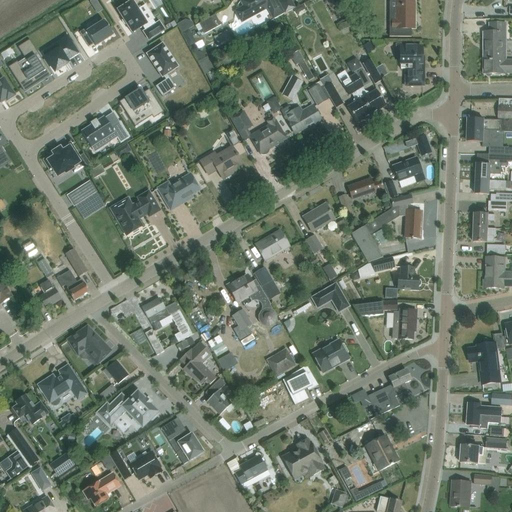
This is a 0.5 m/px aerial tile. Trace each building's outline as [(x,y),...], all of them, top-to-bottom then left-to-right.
[(277,0),(241,0),(244,7),(236,11),(242,22),(268,8),(274,19),(285,13),(277,0)] [(396,0),(397,1),(389,1),(389,20),(389,28),(389,37),(411,37),(411,29),(415,29),(415,20),(411,20),(410,1),(400,1),(400,0),(396,0)] [(132,1),(117,10),(132,34),(143,27),(145,30),(143,32),(148,40),(164,30),(159,22),(155,24),(152,20),(147,23),(132,1)] [(221,25),(216,15),(199,23),(199,24),(195,26),(198,31),(202,29),(204,34),(221,25)] [(185,20),(177,24),(181,33),(188,29),(194,26),(192,21),(185,20)] [(85,30),(80,33),(89,47),(94,44),(95,46),(112,35),(104,22),(86,32),(85,30)] [(347,22),(339,25),(341,30),(349,27),(347,22)] [(281,23),(274,27),(277,33),(284,29),(281,23)] [(484,46),(484,54),(505,54),(505,24),(490,24),(490,33),(484,33),(484,46)] [(188,29),(181,33),(185,39),(190,36),(191,34),(188,29)] [(62,47),(46,58),(55,72),(64,66),(63,64),(64,64),(63,63),(78,54),(67,37),(59,42),(62,47)] [(16,62),(8,67),(24,92),(41,82),(37,75),(44,71),(36,58),(39,56),(29,40),(17,47),(24,58),(31,69),(24,73),(16,62)] [(363,40),(361,41),(368,54),(374,51),(370,42),(365,45),(363,40)] [(162,44),(146,54),(162,78),(164,77),(165,80),(155,87),(162,97),(175,88),(167,75),(178,67),(162,44)] [(421,58),(421,47),(400,47),(400,69),(405,69),(405,86),(414,86),(414,83),(423,83),(424,64),(419,64),(419,58),(421,58)] [(298,51),(289,56),(294,64),(297,62),(306,77),(311,74),(298,51)] [(196,52),(192,54),(196,61),(205,57),(204,54),(201,52),(199,52),(196,52)] [(511,59),(505,60),(505,54),(484,54),(484,74),(506,74),(511,73),(511,59)] [(207,56),(197,62),(204,75),(214,69),(207,56)] [(381,81),(368,60),(361,64),(374,85),(381,81)] [(265,69),(257,74),(269,94),(277,90),(265,69)] [(385,70),(378,74),(380,78),(387,74),(385,70)] [(356,74),(349,78),(371,115),(385,106),(376,90),(369,94),(369,93),(365,92),(364,92),(361,88),(363,87),(356,74)] [(291,76),(286,86),(297,92),(303,82),(291,76)] [(349,78),(341,83),(349,95),(352,93),(355,98),(354,98),(353,102),(354,103),(347,107),(356,123),(371,115),(349,78)] [(0,102),(6,99),(7,101),(14,96),(3,80),(0,81),(0,102)] [(327,99),(329,98),(330,98),(324,88),(319,81),(308,88),(309,90),(308,91),(317,106),(328,100),(327,99)] [(330,98),(329,98),(336,109),(343,104),(331,83),(324,88),(330,98)] [(120,101),(119,102),(130,120),(148,109),(154,118),(162,112),(162,113),(163,112),(149,89),(148,90),(148,91),(140,96),(138,92),(132,96),(132,95),(125,99),(126,100),(121,103),(120,101)] [(274,97),(266,102),(273,114),(281,109),(274,97)] [(498,121),(468,120),(468,131),(503,132),(511,132),(511,99),(499,99),(498,121)] [(289,107),(282,112),(285,117),(290,125),(295,134),(311,124),(312,126),(321,121),(316,112),(313,107),(300,114),(298,109),(292,113),(289,107)] [(230,118),(239,135),(253,127),(243,111),(230,118)] [(91,125),(81,131),(91,148),(107,138),(110,143),(117,138),(120,144),(129,138),(118,121),(110,127),(104,116),(96,121),(96,120),(95,121),(96,122),(92,124),(91,123),(90,124),(91,125)] [(266,121),(268,126),(250,137),(254,144),(259,152),(261,153),(263,153),(264,153),(265,152),(266,152),(267,150),(267,149),(268,147),(270,146),(269,145),(275,142),(277,144),(286,139),(281,131),(273,117),(266,121)] [(183,120),(180,126),(186,128),(189,123),(189,122),(184,120),(183,120)] [(232,131),(226,134),(233,146),(239,143),(232,131)] [(503,132),(468,131),(467,142),(503,143),(503,132)] [(427,136),(417,140),(423,156),(433,153),(427,136)] [(52,154),(43,160),(50,171),(52,170),(57,178),(64,173),(65,175),(71,171),(73,174),(85,166),(70,142),(61,148),(60,147),(51,153),(52,154)] [(115,152),(118,159),(131,151),(127,145),(115,152)] [(0,166),(10,160),(1,146),(0,146),(0,166)] [(217,170),(223,179),(231,175),(228,170),(241,163),(231,146),(216,154),(215,153),(200,161),(208,175),(217,170)] [(488,156),(511,156),(511,148),(509,148),(509,147),(489,147),(488,156)] [(477,165),(476,181),(491,181),(492,181),(492,174),(507,175),(508,161),(511,161),(511,156),(488,156),(488,165),(477,165)] [(416,158),(393,167),(396,176),(399,182),(412,177),(422,173),(416,158)] [(100,165),(89,172),(94,179),(104,172),(100,165)] [(190,196),(199,190),(190,175),(172,186),(168,181),(157,187),(171,210),(184,202),(183,199),(189,195),(190,196)] [(352,200),(374,192),(374,194),(383,191),(380,181),(372,184),(370,179),(348,187),(352,200)] [(89,181),(67,196),(74,207),(75,206),(89,197),(96,192),(89,181)] [(511,181),(492,181),(491,181),(476,181),(475,195),(489,195),(489,189),(505,190),(505,188),(511,188),(511,181)] [(385,184),(390,198),(397,196),(392,182),(385,184)] [(130,208),(126,200),(111,209),(127,236),(142,227),(137,220),(138,219),(139,219),(139,218),(139,217),(142,215),(143,215),(144,216),(145,215),(147,214),(149,217),(159,210),(149,193),(137,199),(139,203),(130,208)] [(491,195),(491,202),(506,203),(511,203),(511,194),(496,194),(496,196),(491,195)] [(352,216),(348,203),(346,195),(339,198),(341,205),(345,218),(352,216)] [(391,209),(368,224),(373,233),(398,217),(406,216),(405,238),(410,238),(420,239),(420,238),(417,238),(418,228),(421,229),(422,212),(408,211),(408,205),(412,204),(410,195),(400,198),(388,201),(391,209)] [(89,197),(75,206),(80,215),(89,210),(87,207),(92,203),(89,197)] [(488,211),(506,212),(506,203),(491,202),(489,202),(488,211)] [(313,211),(303,217),(308,226),(312,234),(335,220),(326,207),(314,214),(313,211)] [(168,208),(157,213),(169,240),(180,234),(168,208)] [(495,215),(484,215),(474,214),(474,229),(488,229),(489,222),(495,222),(495,215)] [(112,215),(83,228),(92,248),(121,234),(112,215)] [(344,220),(336,224),(339,229),(346,226),(344,220)] [(365,226),(351,234),(368,263),(383,258),(377,247),(370,236),(370,235),(365,226)] [(380,230),(384,241),(395,237),(390,226),(380,230)] [(497,229),(488,229),(474,229),(473,243),(494,243),(494,237),(497,237),(497,229)] [(265,242),(264,240),(255,245),(265,261),(289,247),(280,231),(271,236),(272,238),(265,242)] [(322,249),(314,236),(306,241),(314,254),(322,249)] [(31,242),(34,247),(41,243),(38,238),(31,242)] [(487,250),(487,254),(505,255),(505,251),(505,246),(487,246),(487,250)] [(87,272),(73,249),(65,254),(79,277),(87,272)] [(384,260),(371,263),(374,272),(394,267),(392,258),(384,260)] [(44,259),(37,263),(47,279),(54,274),(44,259)] [(511,273),(504,273),(505,259),(487,259),(486,288),(504,289),(504,287),(511,287),(511,273)] [(22,260),(13,264),(17,270),(25,265),(22,260)] [(399,274),(398,274),(397,289),(418,291),(418,286),(419,286),(420,285),(420,282),(419,281),(418,281),(418,277),(413,276),(414,268),(399,267),(399,274)] [(264,268),(254,274),(269,300),(270,300),(280,294),(264,268)] [(333,270),(326,275),(330,281),(337,276),(333,270)] [(65,286),(74,301),(89,292),(87,289),(82,280),(76,284),(69,272),(57,279),(62,288),(65,286)] [(357,272),(350,274),(352,282),(357,280),(359,277),(357,272)] [(247,276),(228,287),(233,295),(238,304),(249,297),(252,301),(253,301),(254,301),(255,301),(256,301),(257,301),(258,301),(258,302),(259,302),(260,303),(260,304),(261,304),(261,305),(261,306),(262,306),(262,307),(262,308),(262,309),(261,310),(261,311),(258,316),(258,320),(261,325),(265,327),(270,327),(274,325),(277,320),(277,316),(275,311),(273,310),(270,305),(256,280),(251,283),(247,276)] [(0,279),(0,303),(11,297),(0,279)] [(40,297),(45,306),(54,301),(55,303),(60,300),(55,291),(48,280),(40,286),(45,294),(40,297)] [(350,307),(336,282),(321,291),(328,303),(331,301),(338,313),(350,307)] [(317,309),(328,303),(321,291),(310,297),(317,309)] [(159,299),(142,308),(148,318),(152,325),(159,321),(159,322),(160,321),(169,317),(171,316),(170,315),(179,310),(175,303),(165,309),(159,299)] [(382,303),(354,306),(360,317),(382,316),(382,311),(397,310),(397,302),(382,303)] [(210,327),(198,307),(188,313),(200,333),(210,327)] [(244,309),(233,316),(242,332),(232,337),(239,349),(254,341),(255,342),(262,338),(260,336),(262,334),(255,323),(253,324),(244,309)] [(178,343),(192,335),(179,310),(170,315),(171,316),(180,333),(174,336),(178,343)] [(386,314),(386,328),(392,328),(392,339),(398,340),(398,339),(413,340),(414,327),(415,327),(416,311),(406,310),(399,310),(399,312),(393,312),(393,314),(386,314)] [(293,318),(293,317),(283,323),(289,333),(290,333),(290,332),(291,331),(292,331),(292,330),(293,329),(293,328),(294,327),(294,326),(294,325),(295,324),(295,323),(295,322),(294,321),(294,320),(294,319),(293,318)] [(508,336),(502,337),(504,346),(510,345),(511,344),(511,324),(506,325),(508,335),(508,336)] [(103,343),(92,332),(87,327),(68,340),(78,355),(81,359),(88,360),(94,366),(97,364),(108,353),(101,345),(103,343)] [(145,334),(157,355),(164,351),(152,330),(145,334)] [(219,335),(210,341),(206,343),(212,353),(214,352),(216,357),(228,351),(219,335)] [(189,346),(186,340),(176,345),(180,351),(189,346)] [(339,341),(313,355),(322,373),(348,359),(339,341)] [(186,367),(184,370),(191,377),(192,375),(201,384),(204,381),(209,386),(216,379),(211,374),(202,365),(211,356),(200,343),(199,345),(191,352),(190,350),(184,356),(191,363),(186,367)] [(500,383),(496,345),(478,347),(478,349),(469,350),(471,363),(480,361),(482,385),(500,383)] [(296,365),(291,357),(286,348),(266,360),(275,376),(275,377),(296,365)] [(117,384),(120,382),(128,376),(116,361),(102,372),(109,380),(112,377),(117,384)] [(62,375),(55,379),(53,376),(38,385),(50,403),(51,405),(54,406),(56,406),(59,405),(60,403),(60,400),(59,398),(71,389),(78,400),(86,394),(68,366),(59,372),(62,375)] [(306,366),(282,381),(295,406),(308,399),(304,391),(307,389),(308,391),(318,386),(306,366)] [(411,381),(406,370),(389,378),(392,385),(367,397),(368,398),(377,417),(399,407),(395,397),(408,391),(404,384),(411,381)] [(212,386),(205,393),(210,398),(207,402),(220,416),(231,404),(218,391),(225,384),(220,379),(212,386)] [(511,384),(506,385),(502,385),(503,392),(507,392),(511,391),(511,384)] [(100,395),(105,402),(118,392),(112,385),(100,395)] [(363,391),(352,396),(355,403),(360,401),(368,398),(367,397),(364,390),(363,391)] [(107,404),(97,413),(110,426),(112,424),(122,433),(131,425),(136,431),(141,427),(142,428),(150,420),(152,421),(158,416),(156,414),(158,413),(150,405),(151,404),(146,399),(145,400),(138,392),(128,401),(121,395),(109,407),(107,404)] [(511,405),(511,395),(492,394),(491,405),(511,407),(511,405)] [(25,396),(19,400),(16,403),(18,405),(13,409),(20,418),(27,413),(31,419),(29,421),(32,425),(48,414),(40,403),(34,408),(25,396)] [(468,404),(468,415),(481,416),(481,415),(492,416),(502,417),(502,409),(481,407),(481,403),(473,402),(473,404),(468,404)] [(62,422),(59,423),(64,430),(77,422),(73,414),(70,416),(69,414),(60,420),(62,422)] [(488,430),(489,423),(501,424),(502,417),(492,416),(481,415),(481,416),(468,415),(467,426),(471,426),(471,429),(488,430)] [(177,418),(160,429),(168,442),(180,434),(185,431),(186,431),(177,418)] [(253,429),(261,427),(258,418),(251,421),(253,429)] [(249,422),(243,426),(247,433),(254,430),(249,422)] [(8,435),(6,436),(17,451),(28,467),(30,469),(32,467),(31,466),(40,460),(17,428),(7,435),(8,435)] [(504,429),(490,428),(490,436),(504,437),(504,429)] [(325,430),(319,433),(326,445),(332,441),(325,430)] [(176,453),(184,465),(203,453),(191,434),(188,436),(185,431),(180,434),(183,440),(178,443),(182,450),(176,453)] [(378,472),(396,463),(398,462),(385,437),(364,447),(378,472)] [(508,440),(506,440),(487,438),(486,449),(507,450),(508,440)] [(298,449),(282,458),(295,480),(307,474),(309,478),(325,470),(310,442),(309,443),(308,439),(297,446),(298,449)] [(483,448),(462,446),(461,455),(459,455),(459,462),(460,462),(460,463),(479,465),(479,464),(486,465),(487,449),(483,449),(483,448)] [(11,468),(5,472),(11,480),(28,467),(17,451),(7,458),(12,464),(11,468)] [(132,476),(116,451),(109,455),(124,481),(132,476)] [(150,479),(155,476),(162,472),(150,452),(130,464),(139,481),(148,475),(150,479)] [(75,466),(66,453),(49,465),(58,477),(75,466)] [(267,471),(264,465),(259,456),(239,467),(241,470),(235,474),(241,485),(267,471)] [(32,473),(43,490),(51,485),(41,468),(32,473)] [(120,486),(112,474),(85,490),(95,506),(108,498),(106,495),(120,486)] [(500,478),(495,477),(475,476),(474,484),(488,485),(488,490),(488,494),(494,494),(494,490),(499,490),(500,478)] [(469,508),(470,483),(453,482),(452,493),(454,493),(453,507),(469,508)] [(64,484),(62,490),(68,492),(70,486),(64,484)] [(347,493),(335,490),(331,504),(342,508),(347,493)] [(270,510),(274,504),(265,497),(260,502),(270,510)] [(376,511),(398,511),(401,502),(380,497),(376,511)] [(55,511),(47,498),(24,511),(55,511)]
